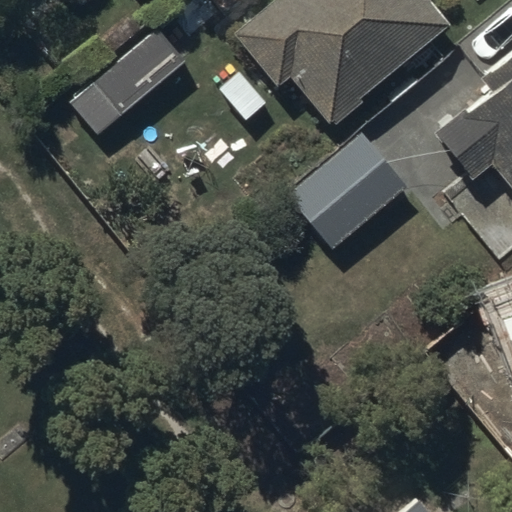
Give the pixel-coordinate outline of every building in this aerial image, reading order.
[(261,0),(227,28),(271,81),(283,70),(322,117),(326,114),(330,119),(357,97),(353,93),(444,18),(429,0),(261,0)] [(65,98),(92,131),(179,57),(152,25),(65,98)] [(511,42),(476,73),(484,82),(429,127),(466,171),(485,156),(511,188),(511,42)] [(402,183),(356,128),(282,190),(328,244),(402,183)] [(456,350),(444,353),(452,382),(498,368),(491,344),(485,346),(477,319),(450,327),(456,350)] [(425,511),(411,495),(391,511),(425,511)]
